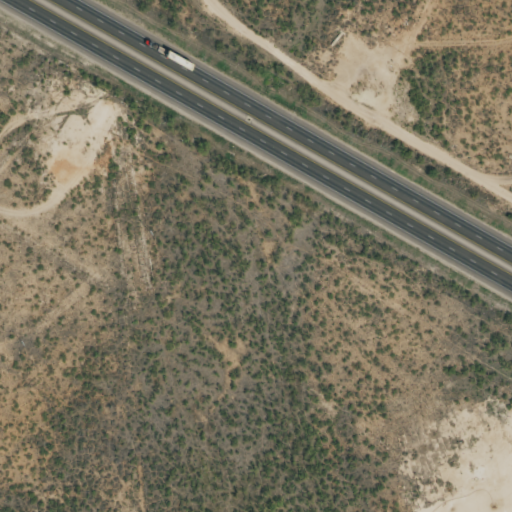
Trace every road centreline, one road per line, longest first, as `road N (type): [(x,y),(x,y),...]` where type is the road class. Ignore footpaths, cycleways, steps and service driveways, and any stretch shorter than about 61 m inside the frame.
road 1 (primary): [(13,0),(511,285)]
road 2 (primary): [(511,257),(61,0)]
